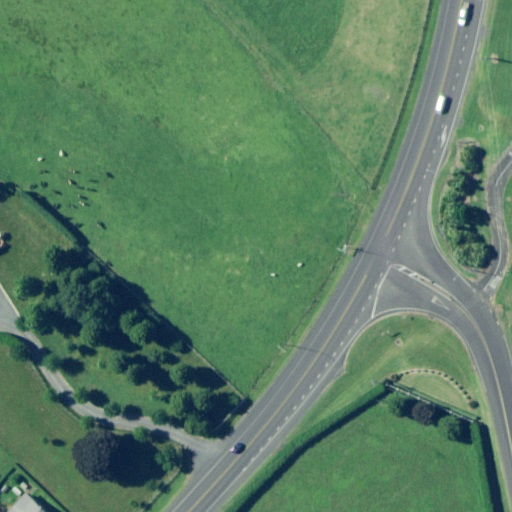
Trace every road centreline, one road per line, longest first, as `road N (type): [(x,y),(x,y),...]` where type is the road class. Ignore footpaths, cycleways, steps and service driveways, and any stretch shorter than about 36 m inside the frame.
road 1 (secondary): [(186,511),(298,380),(375,259)]
road 2 (secondary): [(375,259),(440,99),(462,0)]
road 3 (unclassified): [(463,308),(491,357),(511,441)]
